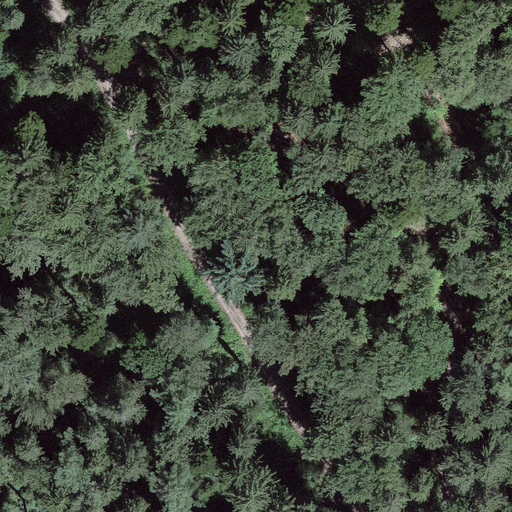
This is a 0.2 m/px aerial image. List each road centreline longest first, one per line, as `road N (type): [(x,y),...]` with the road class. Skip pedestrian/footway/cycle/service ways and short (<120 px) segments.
road 1 (track): [(369,511),(36,0)]
road 2 (track): [(457,511),(441,291),(511,203)]
